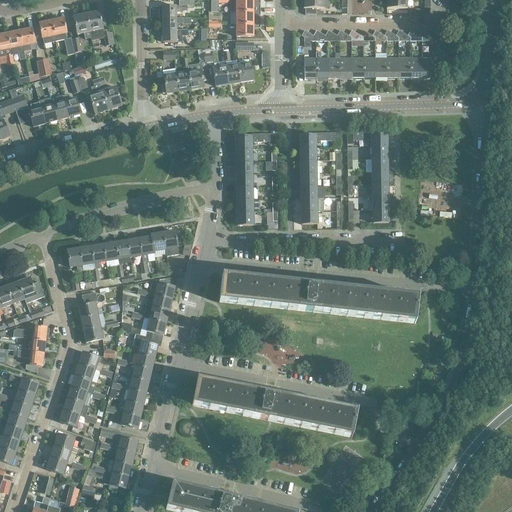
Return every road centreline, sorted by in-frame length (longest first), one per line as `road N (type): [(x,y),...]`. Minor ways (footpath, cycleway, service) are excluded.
road 1 (residential): [(208,238),(399,238),(398,105)]
road 2 (residential): [(13,511),(66,343),(43,234)]
road 3 (residential): [(475,293),(200,263)]
road 4 (residential): [(415,446),(392,436),(366,401),(170,364)]
road 5 (residential): [(475,293),(478,96)]
road 6 (residential): [(279,24),(440,22),(443,0)]
road 7 (residential): [(43,234),(215,185)]
road 8 (residential): [(313,511),(147,471)]
road 9 (residential): [(415,446),(463,360),(475,293)]
road 10 (residential): [(0,169),(144,129)]
road 11 (motorway): [(511,411),(482,437),(430,511)]
road 12 (residential): [(144,129),(141,0)]
road 13 (residential): [(277,107),(398,105)]
